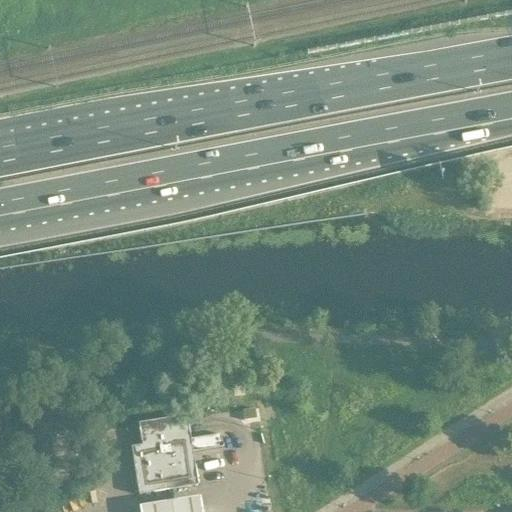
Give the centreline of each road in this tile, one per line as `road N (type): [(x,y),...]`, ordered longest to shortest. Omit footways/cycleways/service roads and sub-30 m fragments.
road 1 (motorway): [(511,55),(0,155)]
road 2 (motorway): [(0,209),(511,112)]
